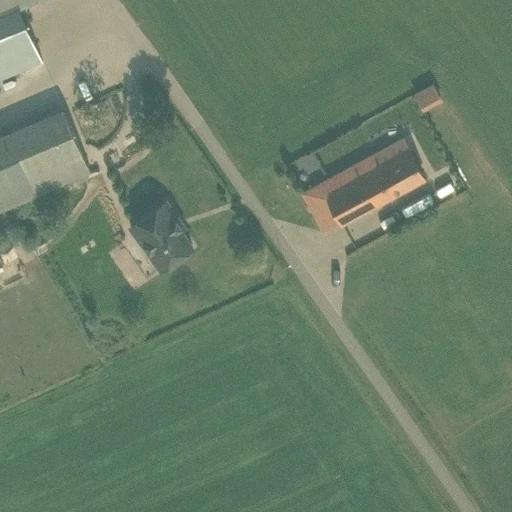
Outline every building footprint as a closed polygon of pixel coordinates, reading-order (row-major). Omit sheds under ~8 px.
[(0,0),(0,78),(42,60),(19,7),(35,0),(0,0)] [(443,100),(433,82),(414,93),(424,110),(443,100)] [(0,139),(0,209),(90,170),(65,111),(0,139)] [(371,154),(320,183),(306,191),(327,229),(340,221),(341,223),(420,177),(406,153),(379,168),(371,154)] [(160,269),(192,246),(173,218),(176,216),(166,201),(130,226),(160,269)]
